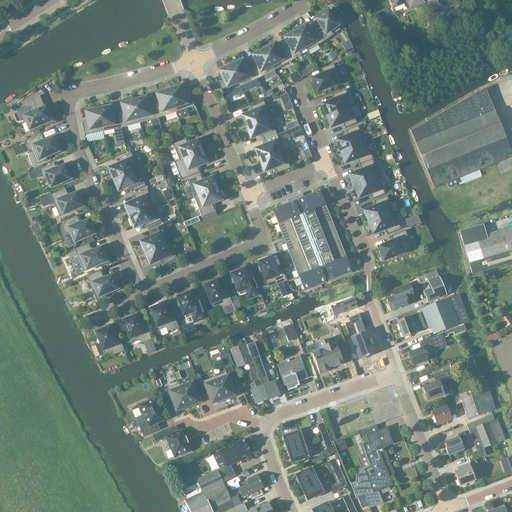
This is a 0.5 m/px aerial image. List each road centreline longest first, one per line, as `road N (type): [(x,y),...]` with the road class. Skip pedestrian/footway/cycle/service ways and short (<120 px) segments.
road 1 (residential): [(143,293),(75,141),(68,105),(76,92),(193,60)]
road 2 (residential): [(291,511),(262,426),(395,372)]
road 3 (residential): [(395,372),(368,301),(365,256),(326,162)]
road 4 (residential): [(247,193),(259,238),(143,293)]
road 5 (residential): [(446,507),(395,372)]
road 6 (residential): [(193,60),(247,193)]
road 7 (residential): [(193,60),(305,4)]
